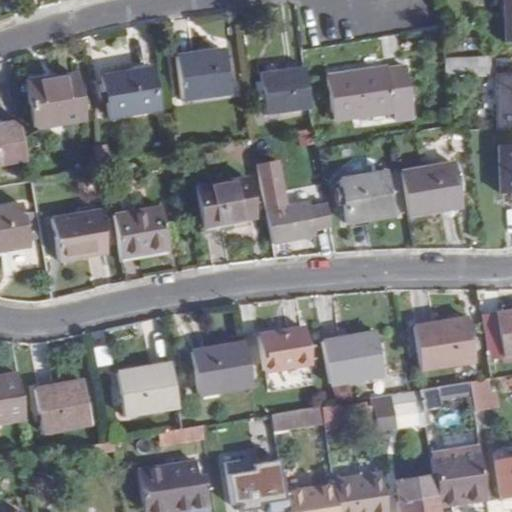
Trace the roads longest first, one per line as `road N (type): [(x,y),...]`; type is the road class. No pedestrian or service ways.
road 1 (residential): [(0,320),(53,321),(277,278),(511,269)]
road 2 (residential): [(190,0),(0,44)]
